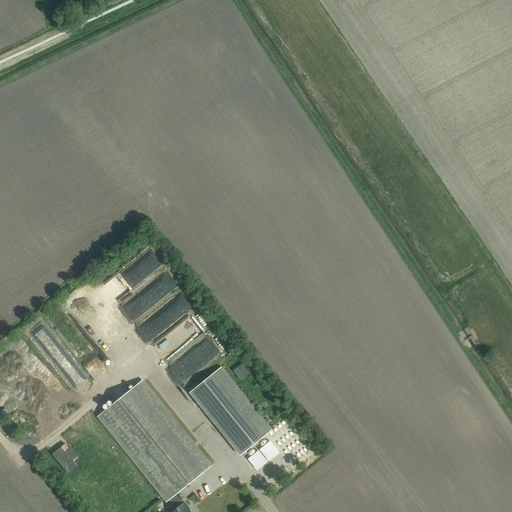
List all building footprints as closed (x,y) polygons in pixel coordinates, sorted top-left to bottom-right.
[(144,310),(180,289),(172,276),(136,297),(144,310)] [(242,378),(252,373),(247,362),(236,367),(242,378)] [(221,367),(190,392),(240,455),(272,430),(221,367)] [(166,502),(168,500),(177,493),(211,466),(142,381),(98,417),(155,487),(154,488),(166,502)] [(273,439),(262,448),(272,460),(283,451),(273,439)] [(78,457),(70,447),(65,451),(62,447),(52,454),(67,473),(77,465),(73,461),(78,457)] [(250,459),(260,470),(271,460),(260,449),(250,459)] [(177,493),(168,500),(176,509),(172,511),(190,511),(189,510),(190,509),(182,500),(183,499),(177,493)]
